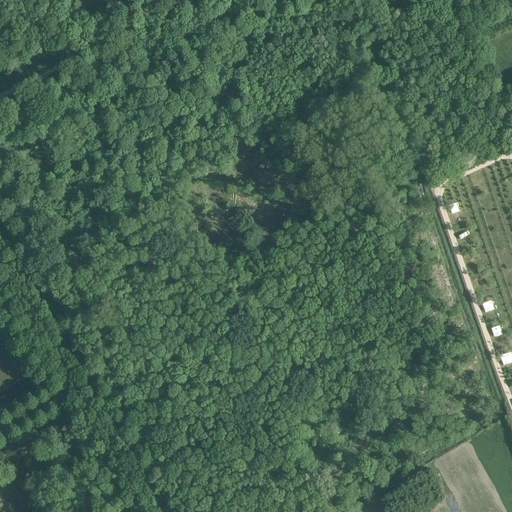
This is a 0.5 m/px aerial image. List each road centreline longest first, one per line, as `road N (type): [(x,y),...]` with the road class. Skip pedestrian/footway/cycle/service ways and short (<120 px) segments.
road 1 (track): [(511,156),(445,181),(438,192),(511,409)]
road 2 (unclassified): [(151,511),(0,259)]
